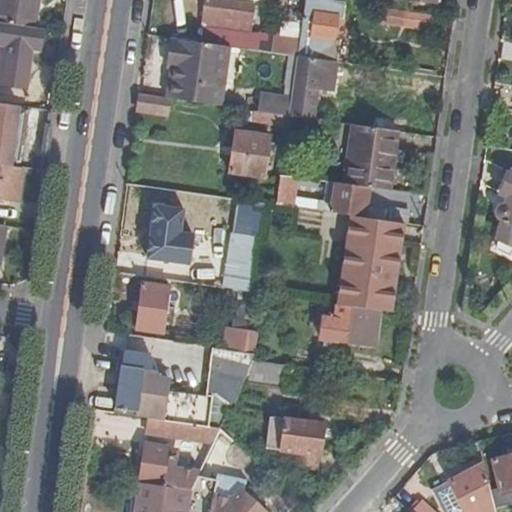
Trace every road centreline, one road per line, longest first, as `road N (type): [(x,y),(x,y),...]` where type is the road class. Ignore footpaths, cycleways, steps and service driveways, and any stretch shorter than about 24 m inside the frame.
road 1 (residential): [(434,359),(485,0)]
road 2 (secondary): [(67,321),(112,0)]
road 3 (secondary): [(41,511),(67,321)]
road 4 (residential): [(345,511),(432,416)]
